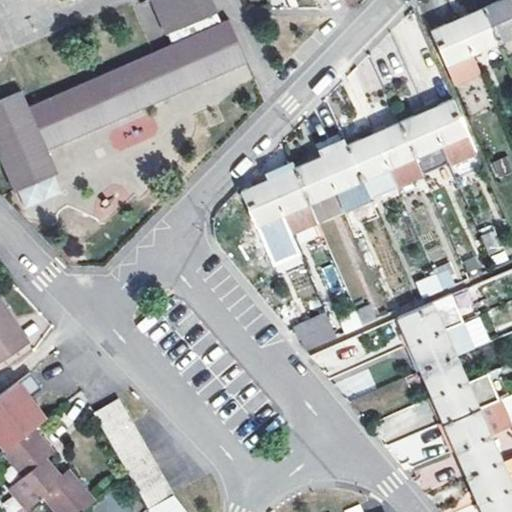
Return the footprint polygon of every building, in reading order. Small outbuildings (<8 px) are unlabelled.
[(246,61),(228,20),(219,24),(208,0),(150,0),(170,45),(153,52),(27,107),(19,91),(0,99),(0,158),(13,188),(54,171),(44,148),(246,61)] [(501,0),(483,8),(497,42),(511,35),(511,4),(510,0),(501,0)] [(457,20),(471,53),(497,42),(483,8),(457,20)] [(457,20),(431,32),(453,84),(479,73),(471,53),(457,20)] [(425,111),(440,145),(447,162),(448,162),(474,151),(466,133),(451,99),(425,111)] [(399,122),(414,156),(440,145),(425,111),(399,122)] [(373,134),(395,185),(421,173),(414,156),(399,122),(373,134)] [(346,145),(361,179),(368,196),(395,185),(373,134),(346,145)] [(320,156),(335,191),(361,179),(346,145),(320,156)] [(440,145),(414,156),(421,173),(447,162),(440,145)] [(294,168),(309,202),(318,223),(344,212),(335,191),(320,156),(294,168)] [(268,180),(283,214),(309,202),(294,168),(268,180)] [(241,191),(265,245),(292,234),(283,214),(268,180),(241,191)] [(309,202),(283,214),(292,234),(318,223),(309,202)] [(494,233),(481,239),(486,251),(499,246),(494,233)] [(440,289),(454,284),(448,270),(434,276),(440,289)] [(418,284),(423,297),(440,289),(434,276),(418,284)] [(465,289),(454,295),(463,315),(474,309),(465,289)] [(444,297),(398,316),(409,341),(443,327),(436,312),(449,306),(444,297)] [(0,356),(23,339),(8,319),(12,316),(0,299),(0,356)] [(370,302),(355,309),(362,324),(376,318),(370,302)] [(27,335),(12,316),(8,319),(23,339),(27,335)] [(328,316),(301,327),(309,347),(336,335),(328,316)] [(463,319),(443,327),(409,341),(421,368),(454,353),(474,345),(463,319)] [(466,380),(454,353),(421,368),(433,394),(466,380)] [(0,450),(1,449),(30,428),(44,418),(33,401),(28,404),(25,399),(30,396),(42,388),(31,370),(0,393),(0,450)] [(477,406),(466,380),(433,394),(444,421),(477,406)] [(511,420),(502,395),(477,406),(489,434),(511,423),(511,420)] [(105,405),(118,429),(132,422),(118,397),(105,405)] [(105,405),(94,411),(108,435),(118,429),(105,405)] [(489,434),(477,406),(444,421),(456,448),(489,434)] [(132,422),(118,429),(108,435),(115,447),(138,434),(132,422)] [(39,437),(30,428),(1,449),(10,461),(39,437)] [(145,446),(138,434),(115,447),(121,460),(145,446)] [(500,459),(489,434),(456,448),(467,474),(500,459)] [(52,452),(39,437),(10,461),(21,474),(7,486),(25,508),(43,494),(57,511),(79,511),(92,501),(67,470),(59,476),(45,458),(52,452)] [(152,458),(145,446),(121,460),(127,472),(152,458)] [(511,454),(500,459),(467,474),(479,500),(511,485),(511,454)] [(159,470),(152,458),(127,472),(134,484),(159,470)] [(165,483),(159,470),(134,484),(140,496),(165,483)] [(172,495),(165,483),(140,496),(147,509),(172,495)] [(511,511),(511,485),(479,500),(484,511),(511,511)] [(170,511),(180,507),(172,495),(147,509),(148,511),(170,511)]
